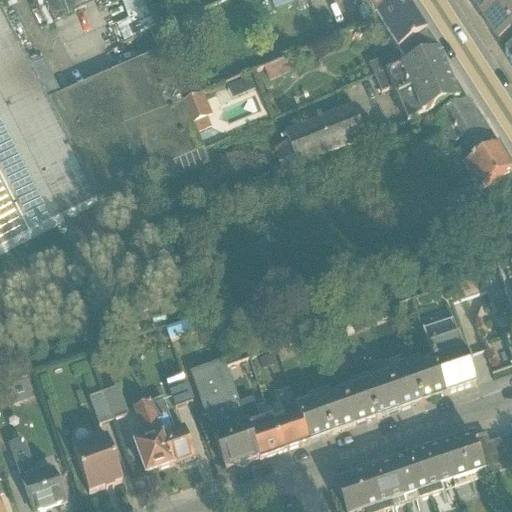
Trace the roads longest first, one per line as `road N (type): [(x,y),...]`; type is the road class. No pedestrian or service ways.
road 1 (residential): [(196,511),(511,400)]
road 2 (tertiary): [(511,123),(430,0)]
